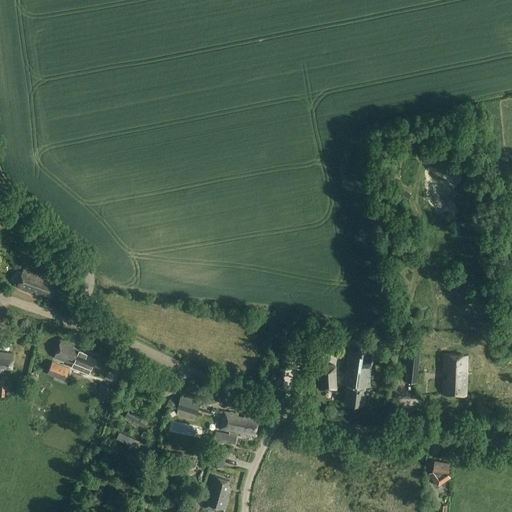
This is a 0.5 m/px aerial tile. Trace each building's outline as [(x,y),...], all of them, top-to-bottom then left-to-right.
[(38,260),(55,275),(61,268),(44,253),(38,260)] [(54,284),(50,283),(51,279),(23,270),(17,287),(32,292),(33,290),(50,296),(54,284)] [(91,369),(96,356),(73,347),(74,344),(61,339),(54,358),(73,365),(75,362),(91,369)] [(368,387),(374,352),(349,349),(344,384),(349,384),(346,400),(363,402),(364,395),(363,395),(365,387),(368,387)] [(0,372),(3,373),(4,368),(11,370),(14,355),(0,352),(0,372)] [(442,394),(465,396),(466,371),(466,355),(444,353),(443,372),(448,372),(448,379),(443,379),(442,394)] [(408,355),(405,382),(417,383),(420,356),(408,355)] [(52,362),(47,373),(65,380),(69,369),(52,362)] [(318,380),(320,380),(321,389),(337,389),(336,366),(320,367),(320,373),(317,373),(318,380)] [(151,389),(153,384),(139,379),(137,384),(151,389)] [(97,398),(114,404),(119,388),(101,383),(97,398)] [(176,415),(179,416),(181,410),(194,414),(198,402),(182,398),(181,397),(178,409),(176,415)] [(224,412),(220,429),(230,431),(229,435),(216,432),(214,441),(231,444),(231,442),(235,443),(236,436),(234,436),(235,432),(257,436),(260,418),(245,415),(244,418),(238,416),(238,414),(231,412),(231,413),(224,412)] [(142,429),(144,424),(132,417),(128,422),(142,429)] [(88,418),(85,425),(95,429),(98,421),(88,418)] [(132,447),(134,441),(121,436),(118,442),(132,447)] [(211,465),(223,468),(228,452),(216,448),(211,465)] [(127,469),(130,463),(117,455),(114,460),(127,469)] [(430,474),(438,487),(449,477),(447,473),(449,463),(434,461),(433,471),(430,474)] [(214,476),(206,503),(204,508),(213,511),(214,506),(225,509),(228,497),(227,497),(229,491),(230,492),(231,486),(228,485),(230,481),(214,476)] [(118,490),(121,485),(107,479),(105,485),(118,490)] [(160,507),(181,504),(179,497),(159,500),(160,507)] [(112,509),(114,503),(101,498),(99,504),(112,509)] [(445,511),(446,504),(439,503),(437,511),(445,511)]
